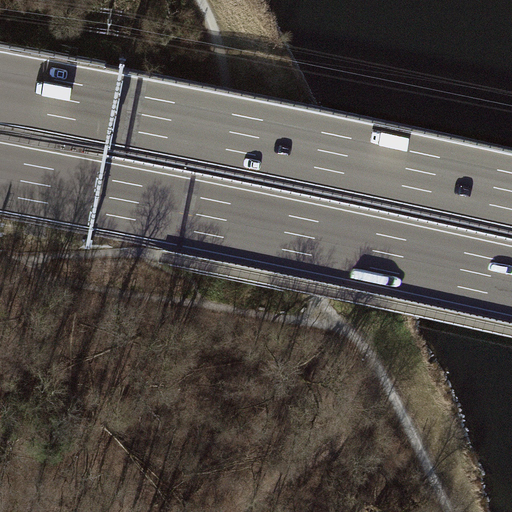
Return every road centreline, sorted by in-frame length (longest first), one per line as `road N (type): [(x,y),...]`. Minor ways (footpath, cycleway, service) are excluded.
road 1 (track): [(202,0),(222,86),(320,299),(371,355),(449,511)]
road 2 (motorway): [(511,191),(0,87)]
road 3 (motorway): [(0,177),(511,280)]
